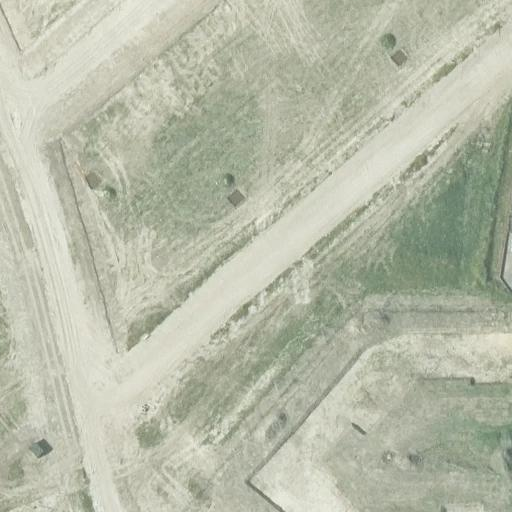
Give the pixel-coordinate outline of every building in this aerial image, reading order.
[(61,0),(18,0),(6,11),(23,31),(36,19),(42,25),(65,5),(61,0)] [(276,0),(243,0),(268,28),(286,12),(276,0)] [(276,0),(286,12),(300,0),(276,0)] [(466,0),(457,0),(445,11),(471,42),(489,26),(466,0)] [(499,0),(466,0),(489,26),(508,10),(499,0)] [(358,3),(349,11),(355,17),(364,9),(358,3)] [(226,11),(207,27),(234,58),(252,41),(226,11)] [(349,11),(340,19),(345,25),(355,17),(349,11)] [(445,11),(427,27),(453,57),(471,42),(445,11)] [(368,14),(358,22),(364,28),(373,20),(368,14)] [(358,22),(349,30),(355,36),(364,28),(358,22)] [(207,27),(189,43),(215,73),(234,58),(207,27)] [(427,27),(408,43),(435,73),(453,57),(427,27)] [(322,35),(313,43),(318,49),(327,41),(322,35)] [(189,43),(171,59),(197,89),(215,73),(189,43)] [(313,43),(304,50),(309,56),(318,49),(313,43)] [(408,43),(390,58),(417,89),(435,73),(408,43)] [(390,58),(371,75),(398,105),(417,89),(390,58)] [(171,59),(153,74),(179,105),(197,89),(171,59)] [(315,60),(306,68),(311,74),(320,66),(315,60)] [(306,68),(297,75),(302,81),(311,74),(306,68)] [(153,74),(134,91),(160,121),(179,105),(153,74)] [(269,81),(260,88),(265,94),(274,87),(269,81)] [(260,88),(251,96),(256,102),(265,94),(260,88)] [(356,88),(337,104),(364,135),(383,118),(356,88)] [(278,91),(269,99),(275,105),(284,97),(278,91)] [(269,99),(260,107),(265,113),(275,105),(269,99)] [(337,104),(319,120),(346,150),(364,135),(337,104)] [(233,112),(224,120),(229,126),(238,118),(233,112)] [(224,120),(215,128),(220,134),(229,126),(224,120)] [(319,120),(301,136),(328,166),(346,150),(319,120)] [(242,123),(233,130),(238,136),(247,129),(242,123)] [(233,130),(224,138),(229,144),(238,136),(233,130)] [(87,160),(74,172),(91,192),(128,160),(105,134),(82,154),(87,160)] [(301,136),(283,151),(309,182),(328,166),(301,136)] [(198,146),(189,154),(194,160),(203,152),(198,146)] [(283,151),(265,167),(291,198),(309,182),(283,151)] [(203,152),(194,160),(199,166),(208,158),(203,152)] [(265,167),(247,183),(273,213),(291,198),(265,167)] [(117,183),(98,200),(106,210),(126,193),(117,183)] [(247,183),(228,199),(254,230),(273,213),(247,183)] [(211,203),(202,212),(219,231),(229,223),(211,203)] [(118,216),(93,237),(115,263),(153,231),(136,211),(123,222),(118,216)] [(202,212),(192,220),(209,240),(219,231),(202,212)] [(151,277),(114,309),(131,329),(144,317),(150,323),(173,303),(151,277)] [(446,335),(408,335),(408,366),(409,366),(423,366),(423,377),(446,377),(446,335)] [(475,335),(446,335),(446,377),(474,377),(475,377),(475,335)] [(505,335),(475,335),(475,377),(505,377),(505,335)] [(366,353),(346,376),(385,410),(405,387),(366,353)] [(11,357),(0,366),(0,408),(9,418),(45,386),(24,361),(19,365),(11,357)] [(346,376),(327,398),(350,418),(350,419),(359,427),(365,432),(385,410),(346,376)] [(327,398),(302,427),(316,439),(325,447),(327,445),(350,419),(350,418),(327,398)] [(417,400),(407,412),(414,418),(417,414),(417,401),(417,400)] [(446,406),(434,406),(434,415),(446,415),(446,406)] [(458,406),(446,406),(446,415),(458,415),(458,406)] [(505,406),(493,406),(493,415),(505,415),(505,406)] [(403,414),(397,420),(406,428),(412,422),(403,414)] [(389,435),(381,445),(387,450),(395,441),(389,435)] [(316,439),(311,445),(319,453),(325,447),(316,439)] [(286,445),(252,484),(275,504),(309,464),(286,445)] [(381,445),(373,454),(379,459),(387,450),(381,445)] [(325,447),(319,453),(328,461),(334,454),(325,447)] [(309,464),(275,504),(284,511),(307,511),(325,491),(326,492),(332,484),(331,484),(320,475),(309,464)] [(343,470),(337,476),(347,484),(352,478),(343,470)] [(387,484),(374,484),(374,492),(387,492),(387,484)] [(399,484),(387,484),(387,492),(399,492),(399,484)] [(427,484),(415,484),(415,492),(427,492),(427,484)] [(439,484),(427,484),(427,492),(439,492),(439,484)] [(477,484),(465,484),(465,492),(477,492),(477,484)] [(489,484),(477,484),(477,492),(489,492),(489,484)] [(325,491),(307,511),(346,511),(348,511),(326,492),(325,491)]
